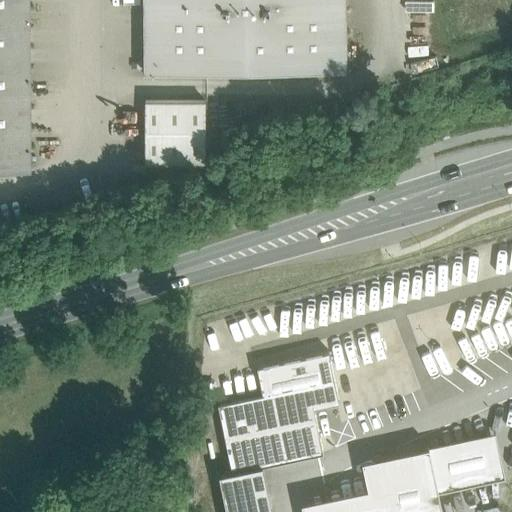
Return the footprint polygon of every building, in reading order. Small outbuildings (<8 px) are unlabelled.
[(0,0),(0,167),(31,167),(29,0),(0,0)] [(345,0),(144,0),(145,71),(346,69),(345,0)] [(205,100),(145,100),(145,160),(205,160),(205,100)] [(257,365),(263,393),(309,383),(314,407),(340,401),(329,350),(257,365)] [(263,393),(218,402),(232,470),(262,464),(323,451),(314,407),(309,383),(263,393)] [(443,511),(439,491),(505,477),(496,432),(363,460),(369,488),(302,502),(304,511),(443,511)] [(232,470),(219,473),(227,511),(272,511),(262,464),(232,470)]
